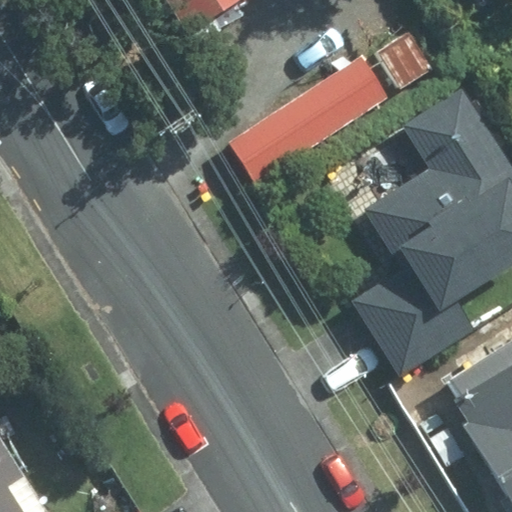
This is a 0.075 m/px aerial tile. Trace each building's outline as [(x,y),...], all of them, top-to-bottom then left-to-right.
[(196,0),(206,15),(227,0),(196,0)] [(409,22),(394,0),(378,0),(324,36),(343,66),(409,22)] [(413,29),(376,53),(401,92),(438,68),(413,29)] [(391,97),(365,56),(236,139),(262,180),(391,97)] [(433,168),(361,212),(400,275),(352,305),(399,381),(511,310),(511,155),(467,83),(404,121),(433,168)] [(511,511),(511,341),(435,388),(510,511),(511,511)] [(0,511),(50,511),(0,430),(0,511)]
